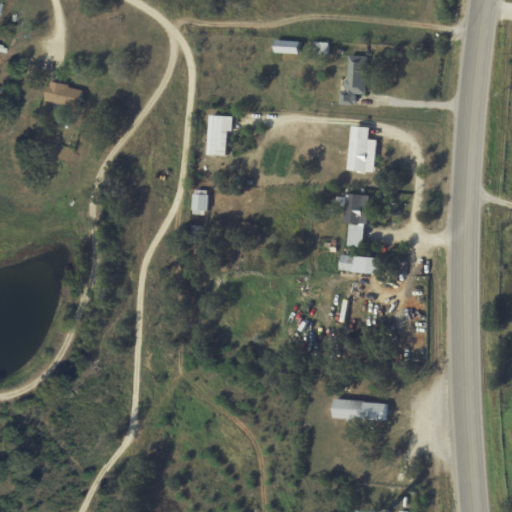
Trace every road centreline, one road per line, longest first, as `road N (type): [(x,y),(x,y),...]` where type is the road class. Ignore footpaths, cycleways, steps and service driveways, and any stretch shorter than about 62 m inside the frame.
road 1 (trunk): [(473,511),(463,273),(484,0)]
road 2 (residential): [(480,36),(332,22),(169,30)]
road 3 (residential): [(134,422),(139,287)]
